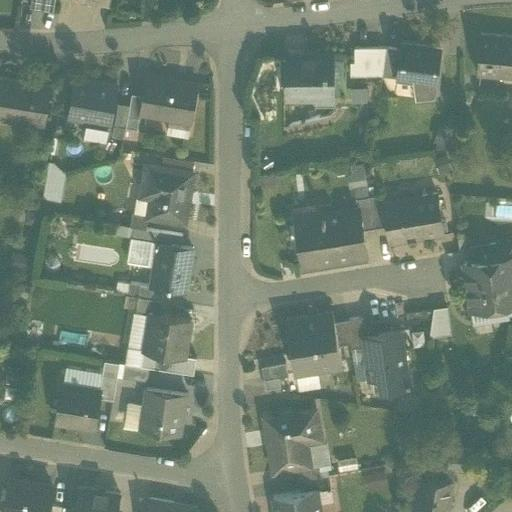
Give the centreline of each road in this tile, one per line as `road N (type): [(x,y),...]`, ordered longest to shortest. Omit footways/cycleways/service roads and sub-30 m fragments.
road 1 (residential): [(232,25),(227,303)]
road 2 (residential): [(0,442),(233,480)]
road 3 (residential): [(0,42),(232,25)]
road 4 (residential): [(227,303),(450,269)]
road 5 (residential): [(232,25),(427,0)]
road 6 (residential): [(227,303),(233,480)]
